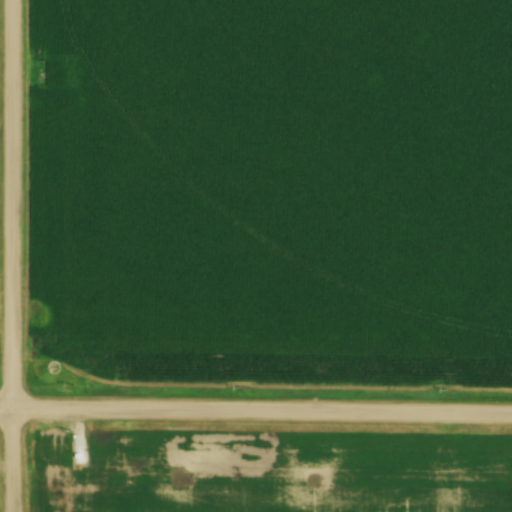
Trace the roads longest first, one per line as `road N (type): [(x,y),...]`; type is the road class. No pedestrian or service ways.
road 1 (residential): [(0,411),(511,419)]
road 2 (tertiary): [(5,511),(4,0)]
